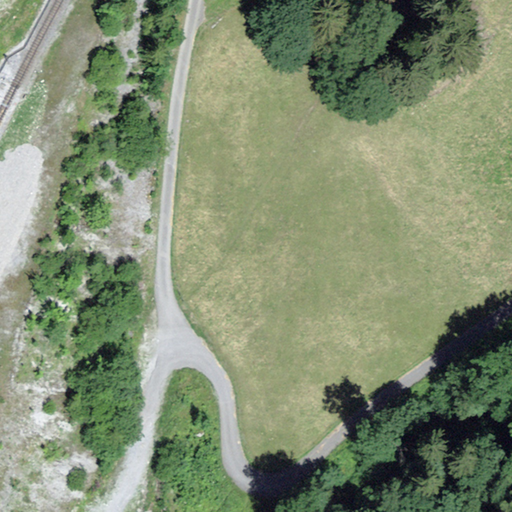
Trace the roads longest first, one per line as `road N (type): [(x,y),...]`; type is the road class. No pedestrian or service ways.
road 1 (unclassified): [(511,309),(366,411),(281,484),(246,478),(231,458),(219,377),(176,340),(165,283),(169,175),(194,0)]
road 2 (track): [(176,340),(105,511)]
